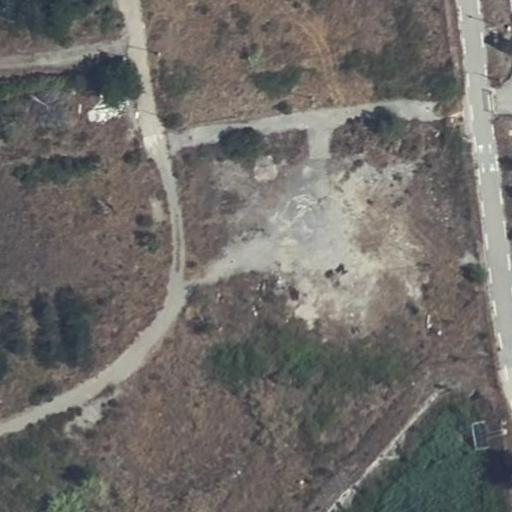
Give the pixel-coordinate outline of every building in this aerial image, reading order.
[(216,0),(163,0),(177,87),(229,80),(216,0)] [(270,0),(216,0),(229,80),(281,71),(270,0)] [(322,0),(270,0),(281,71),(333,64),(322,0)] [(375,0),(322,0),(333,64),(383,56),(375,0)] [(429,0),(375,0),(383,56),(437,48),(429,0)] [(101,101),(87,104),(96,151),(111,148),(101,101)]
